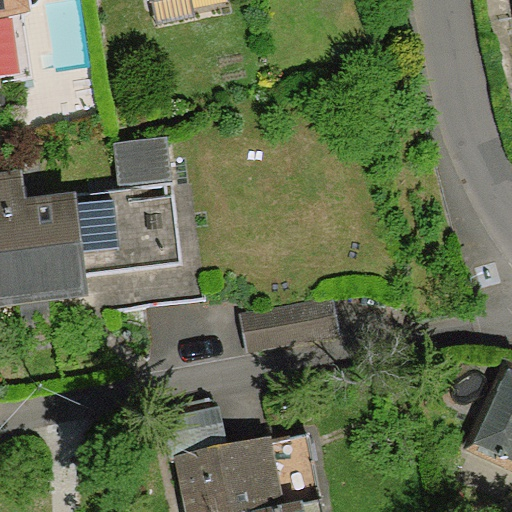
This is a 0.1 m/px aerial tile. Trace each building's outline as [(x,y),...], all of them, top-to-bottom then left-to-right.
[(0,0),(0,90),(6,90),(0,50),(0,20),(35,16),(32,0),(0,0)] [(179,134),(122,138),(125,184),(183,180),(179,134)] [(29,182),(0,184),(0,314),(94,305),(84,206),(32,211),(29,182)] [(340,303),(252,319),(259,356),(346,340),(340,303)] [(511,369),(510,369),(470,453),(511,472),(511,369)] [(318,442),(186,464),(194,511),(333,511),(333,510),(329,511),(318,442)]
